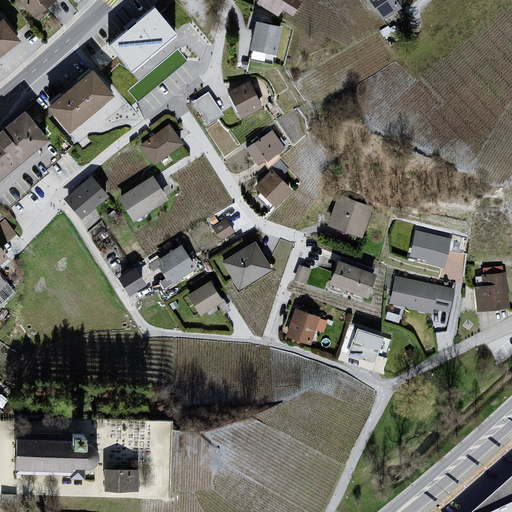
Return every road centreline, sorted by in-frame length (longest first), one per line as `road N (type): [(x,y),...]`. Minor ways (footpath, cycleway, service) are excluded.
road 1 (residential): [(266,342),(300,242),(254,220),(173,101)]
road 2 (residential): [(266,342),(149,330),(58,198)]
road 3 (primary): [(511,411),(397,511)]
road 4 (residential): [(58,198),(173,101)]
road 5 (unclassified): [(0,95),(113,0)]
road 6 (residential): [(386,392),(511,323)]
road 7 (residential): [(327,511),(386,392)]
road 8 (residential): [(386,392),(266,342)]
